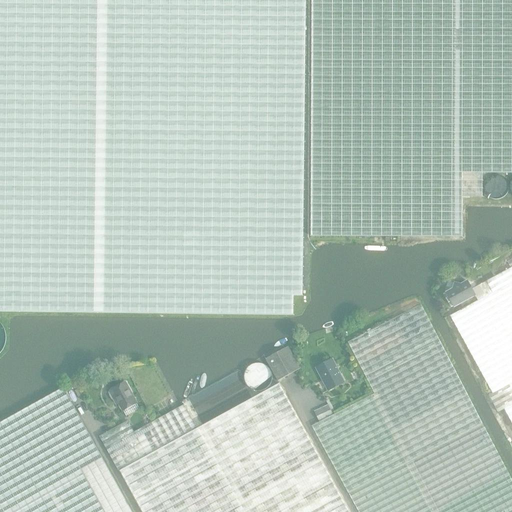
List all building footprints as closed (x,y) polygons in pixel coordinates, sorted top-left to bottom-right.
[(0,0),(0,314),(293,318),(293,298),(302,298),(305,0),(0,0)] [(511,0),(311,0),(311,237),(386,237),(390,237),(462,238),(462,197),(482,197),(482,173),(511,173),(511,0)] [(511,259),(507,262),(510,269),(472,291),(478,302),(450,317),(492,395),(509,385),(511,391),(511,405),(503,410),(511,425),(511,259)] [(454,308),(475,296),(467,282),(461,286),(454,284),(453,290),(446,294),(454,308)] [(337,472),(358,511),(511,511),(511,482),(506,472),(420,306),(348,343),(374,395),(333,416),(319,423),(312,427),(337,472)] [(277,381),(300,369),(288,347),(266,359),(277,381)] [(344,383),(331,360),(316,368),(328,391),(344,383)] [(272,378),(272,377),(271,372),(268,368),(264,365),(259,364),(254,364),(252,366),(249,368),(246,372),(246,377),(246,381),(249,386),(253,389),(258,390),(263,389),(268,387),(271,382),(272,378)] [(128,421),(99,437),(119,472),(119,473),(140,511),(349,511),(328,472),(278,383),(196,428),(183,405),(134,433),(128,421)] [(114,401),(116,400),(122,412),(137,404),(125,383),(111,391),(112,392),(110,394),(114,401)] [(497,413),(503,410),(511,405),(511,391),(509,385),(492,395),(488,396),(497,413)] [(132,511),(110,472),(63,388),(0,422),(0,511),(132,511)] [(327,405),(314,412),(316,416),(317,419),(319,423),(333,416),(327,405)]
